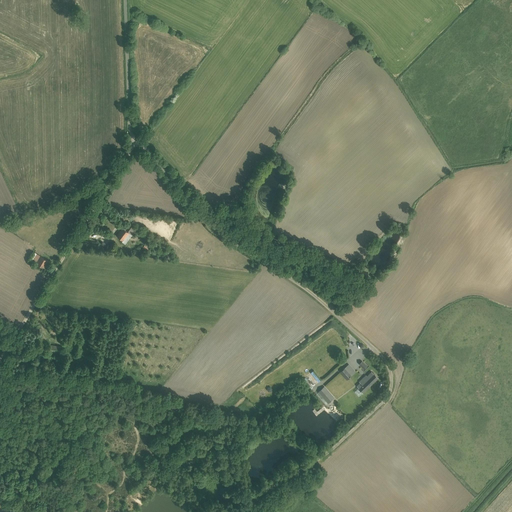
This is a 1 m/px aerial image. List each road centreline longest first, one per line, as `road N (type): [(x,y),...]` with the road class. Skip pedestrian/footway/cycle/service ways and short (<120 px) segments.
road 1 (track): [(243,511),(351,433),(384,401),(389,371),(305,288),(220,235),(147,147),(133,141)]
road 2 (track): [(0,360),(133,141)]
road 3 (track): [(133,141),(126,0)]
